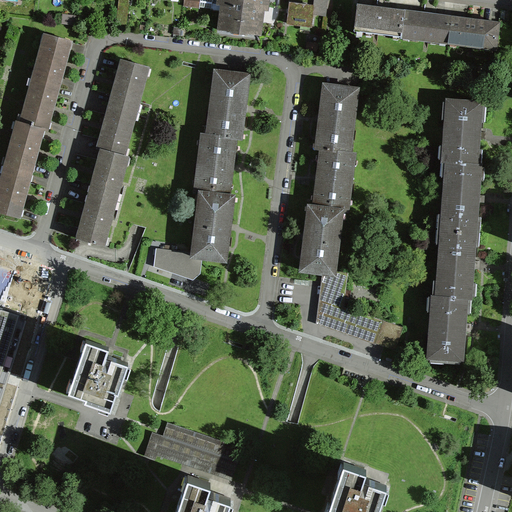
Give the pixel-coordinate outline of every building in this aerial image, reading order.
[(264,38),(268,0),(220,0),(217,32),(264,38)] [(313,2),(294,0),(288,0),(286,21),(310,24),(312,13),(313,2)] [(313,0),(313,2),(312,13),(326,15),(327,0),(313,0)] [(354,30),(403,37),(407,9),(358,2),(354,30)] [(453,15),(407,9),(403,37),(449,43),(453,15)] [(453,15),(449,43),(497,49),(501,21),(453,15)] [(46,128),(72,41),(46,34),(20,120),(46,128)] [(131,156),(154,66),(123,58),(100,148),(131,156)] [(245,140),(254,74),(215,69),(206,134),(240,139),(245,140)] [(364,84),(322,79),(315,144),(321,144),(356,149),(364,84)] [(486,164),(487,104),(447,103),(445,163),(486,164)] [(46,128),(20,120),(0,188),(0,210),(20,216),(46,128)] [(233,191),(240,139),(206,134),(201,134),(194,186),(201,187),(233,191)] [(356,149),(321,144),(314,200),(350,204),(356,149)] [(131,156),(100,148),(77,240),(108,247),(131,156)] [(486,164),(445,163),(432,294),(473,297),(486,164)] [(233,191),(201,187),(192,251),(191,258),(202,260),(230,263),(239,192),(233,191)] [(342,271),(350,204),(314,200),(309,199),(301,272),(322,275),(341,277),(342,271)] [(192,251),(156,246),(153,264),(192,278),(200,272),(202,260),(191,258),(192,251)] [(349,271),(342,271),(341,277),(322,275),(317,323),(376,345),(382,320),(344,307),(349,271)] [(473,297),(432,294),(425,359),(466,360),(473,297)] [(0,388),(23,311),(0,304),(0,388)] [(109,344),(85,336),(67,389),(84,395),(83,398),(111,408),(116,390),(118,390),(128,360),(106,352),(109,344)] [(367,467),(343,459),(325,511),(327,511),(377,511),(387,482),(364,475),(367,467)] [(209,481),(185,473),(171,511),(224,511),(230,497),(207,489),(209,481)]
